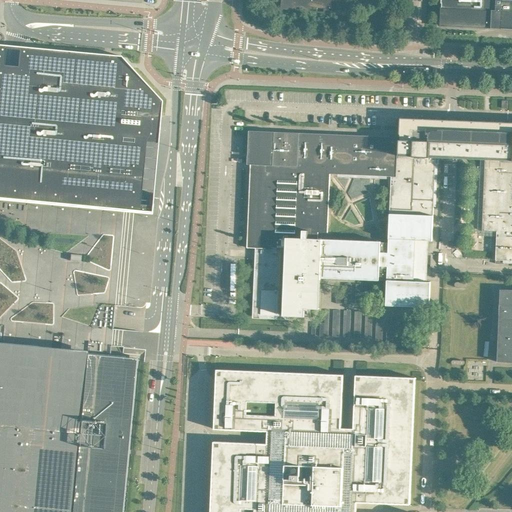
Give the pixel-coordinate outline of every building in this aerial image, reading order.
[(281,0),(280,9),(310,11),(310,6),(324,8),(324,13),(353,16),(354,10),(354,8),(366,10),(368,10),(368,0),(281,0)] [(511,0),(441,0),(441,3),(442,3),(442,7),(441,7),(440,26),(511,29),(511,0)] [(0,197),(37,202),(151,212),(152,205),(140,204),(145,141),(158,143),(160,115),(162,101),(121,56),(112,55),(105,55),(44,49),(19,46),(19,49),(19,50),(18,66),(10,65),(4,65),(5,48),(0,47),(0,197)] [(307,308),(321,308),(322,277),(379,279),(379,280),(387,280),(386,305),(429,307),(430,282),(423,281),(424,264),(425,264),(426,263),(427,263),(427,262),(427,261),(427,260),(427,259),(426,259),(425,258),(424,258),(425,240),(432,241),(436,158),(447,158),(457,159),(462,159),(467,159),(481,160),(485,160),(482,231),(496,231),(495,260),(511,260),(511,122),(453,120),(451,120),(449,120),(447,120),(400,118),(399,140),(397,140),(398,137),(380,136),(249,131),(248,156),(247,164),(248,164),(251,164),(248,236),(247,247),(266,248),(265,260),(259,260),(257,314),(307,316),(307,308)] [(0,511),(116,511),(119,491),(123,491),(126,466),(118,465),(119,454),(119,453),(119,449),(122,425),(128,358),(110,356),(110,355),(109,355),(109,354),(110,345),(111,345),(112,329),(113,318),(114,305),(123,213),(123,210),(117,209),(102,208),(88,206),(87,206),(73,205),(72,205),(58,204),(51,203),(28,201),(0,198),(0,511)] [(511,289),(500,289),(497,362),(511,362),(511,289)] [(350,511),(351,508),(355,508),(355,507),(356,502),(410,504),(415,378),(356,375),(354,428),(348,428),(341,428),(343,375),(217,369),(216,381),(214,429),(274,431),(273,437),(269,437),(269,438),(268,438),(268,444),(214,441),(214,442),(210,511),(270,511),(275,511),(276,511),(350,511)]
